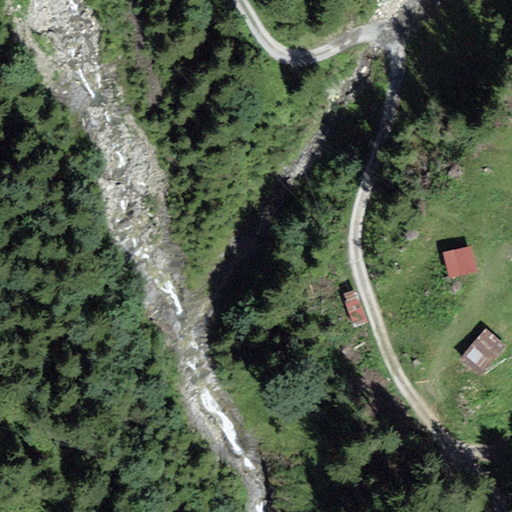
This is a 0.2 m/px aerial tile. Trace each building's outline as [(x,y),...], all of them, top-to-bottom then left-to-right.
[(444,248),(455,278),(482,268),(472,239),(444,248)] [(350,294),(343,297),(355,329),(368,325),(356,292),(350,294)] [(507,345),(487,328),(474,342),(495,359),(507,345)] [(478,371),(481,374),(495,359),(474,342),(461,357),(478,371)] [(482,405),(496,386),(481,374),(478,371),(463,387),(482,405)]
